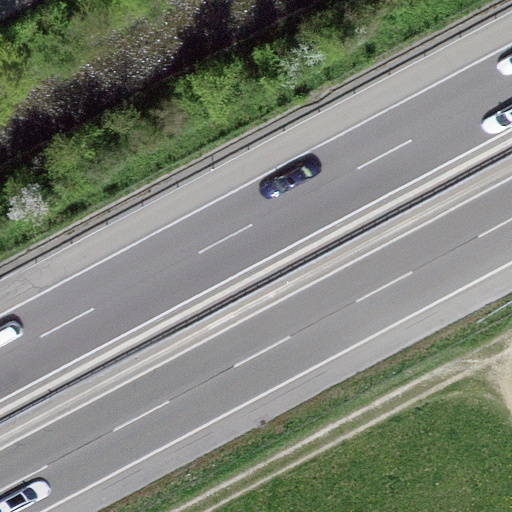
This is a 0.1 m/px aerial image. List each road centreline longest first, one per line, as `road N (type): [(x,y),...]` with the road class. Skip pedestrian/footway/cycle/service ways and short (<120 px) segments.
road 1 (motorway): [(511,86),(0,358)]
road 2 (motorway): [(0,489),(511,218)]
road 3 (track): [(187,511),(511,339)]
